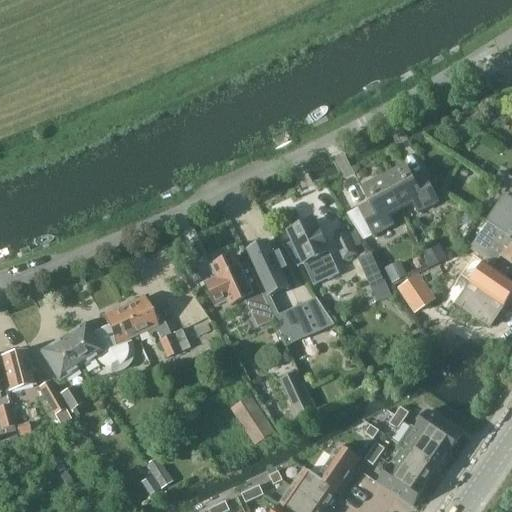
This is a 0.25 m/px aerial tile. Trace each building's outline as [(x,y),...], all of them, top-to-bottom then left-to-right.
[(386,179),(402,211),(415,204),(420,214),(439,204),(425,176),(414,182),(407,168),(386,179)] [(494,182),(511,194),(511,178),(501,171),(494,182)] [(402,211),(386,179),(364,190),(372,204),(361,210),(375,237),(394,227),(389,217),(402,211)] [(487,223),(489,224),(511,238),(511,239),(511,198),(506,195),(487,223)] [(310,276),(318,273),(322,271),(324,276),(337,270),(332,258),(316,221),(290,232),(305,265),(310,276)] [(511,265),(511,239),(511,238),(499,231),(489,224),(471,250),(496,267),(502,258),(511,265)] [(345,261),(357,255),(347,233),(335,239),(345,261)] [(267,292),(292,346),(312,338),(268,242),(249,251),(267,292)] [(371,253),(360,258),(371,280),(382,275),(371,253)] [(250,265),(243,268),(237,257),(213,268),(218,279),(207,285),(217,307),(229,301),(232,306),(245,300),(259,329),(276,321),(250,265)] [(403,279),(397,265),(387,270),(393,284),(403,279)] [(477,278),(469,272),(458,288),(467,294),(458,306),(491,328),(511,297),(511,282),(486,265),(477,278)] [(165,323),(157,326),(144,299),(125,308),(137,337),(148,331),(150,336),(157,332),(161,341),(160,341),(168,359),(190,350),(181,331),(171,336),(165,323)] [(137,337),(125,308),(104,318),(109,327),(107,328),(107,327),(98,332),(123,371),(128,366),(131,360),(133,354),(132,347),(129,340),(137,337)] [(322,332),(335,326),(323,309),(313,313),(322,332)] [(109,368),(115,368),(116,374),(122,371),(123,371),(98,332),(93,335),(94,336),(92,337),(85,326),(63,340),(81,368),(97,357),(100,362),(104,366),(109,368)] [(81,368),(63,340),(41,354),(59,382),(81,368)] [(10,392),(34,386),(26,353),(14,356),(14,353),(5,355),(5,358),(1,359),(10,392)] [(59,423),(69,416),(50,382),(39,389),(59,423)] [(303,387),(287,395),(300,423),(317,415),(303,387)] [(59,397),(69,412),(82,403),(72,388),(59,397)] [(227,404),(249,438),(267,427),(246,394),(227,404)] [(14,427),(9,408),(0,409),(0,425),(1,430),(14,427)] [(401,409),(396,417),(404,423),(409,414),(401,409)] [(463,436),(429,412),(416,430),(449,453),(450,454),(463,436)] [(396,417),(390,425),(398,431),(404,423),(396,417)] [(372,427),(366,435),(374,441),(380,432),(372,427)] [(437,471),(449,453),(416,430),(412,428),(399,447),(403,450),(404,449),(437,471)] [(376,445),(371,453),(379,458),(385,450),(376,445)] [(318,480),(337,494),(360,461),(341,448),(319,479),(318,480)] [(424,489),(437,471),(404,449),(403,450),(391,466),(424,489)] [(371,453),(365,461),(374,467),(379,458),(371,453)] [(143,464),(159,488),(169,481),(153,457),(143,464)] [(424,489),(391,466),(379,485),(413,508),(426,490),(424,489)] [(292,489),(325,511),(337,494),(318,480),(319,479),(305,470),(292,489)] [(283,482),(279,473),(270,477),(274,486),(283,482)] [(265,496),(260,487),(251,492),(256,501),(265,496)] [(280,506),(287,511),(324,511),(325,511),(292,489),(280,506)] [(256,501),(251,492),(242,496),(247,505),(256,501)] [(230,511),(231,511),(227,503),(218,507),(219,511),(230,511)]
